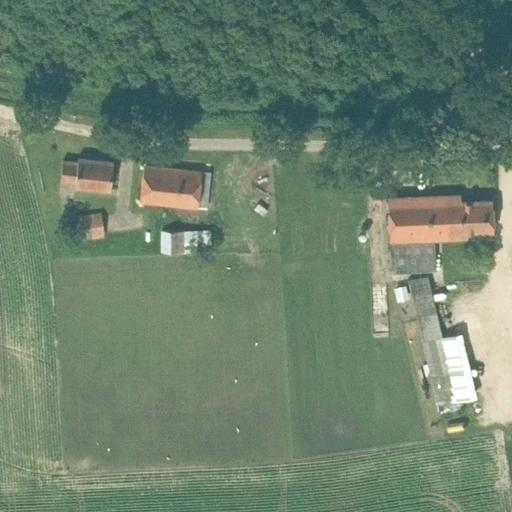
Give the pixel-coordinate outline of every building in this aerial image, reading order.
[(62,160),(60,180),(76,182),(76,186),(110,189),(113,161),(77,158),(77,162),(62,160)] [(139,201),(197,207),(201,170),(143,164),(139,201)] [(460,195),(387,198),(390,273),(435,270),(434,236),(460,235),(460,228),(492,227),(491,200),(460,201),(460,195)] [(85,239),(109,235),(105,212),(81,216),(85,239)] [(210,250),(210,229),(160,229),(160,250),(210,250)] [(400,300),(416,297),(439,412),(463,407),(462,400),(480,396),(467,331),(445,335),(434,275),(397,283),(400,300)]
